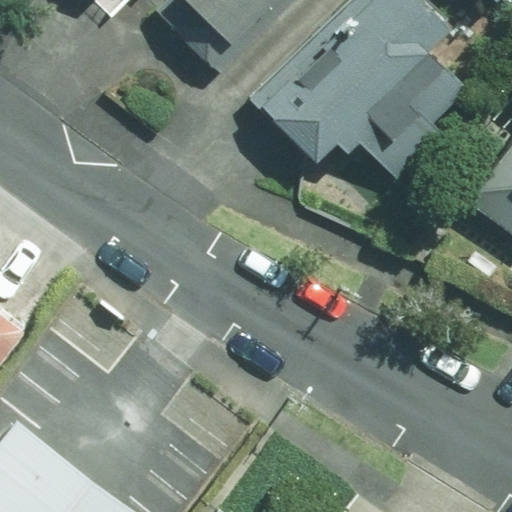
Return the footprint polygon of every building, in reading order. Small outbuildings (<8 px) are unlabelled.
[(69,0),(106,31),(133,0),(162,0),(145,21),(213,80),(282,0),(69,0)] [(339,0),(238,105),(308,172),(325,155),(341,171),(358,154),(389,185),(441,132),(430,121),(463,88),(417,42),(429,29),(398,0),(339,0)] [(511,137),(464,210),(511,242),(511,137)] [(0,336),(12,321),(0,312),(0,336)] [(133,511),(7,416),(0,425),(0,511),(133,511)]
